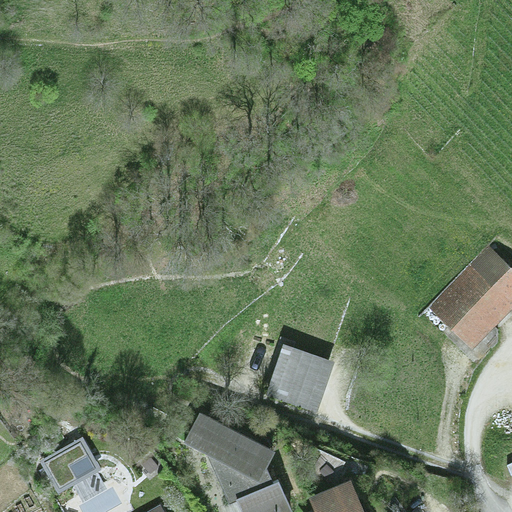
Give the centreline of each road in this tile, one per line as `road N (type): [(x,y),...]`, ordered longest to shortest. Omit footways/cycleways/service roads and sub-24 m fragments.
road 1 (track): [(246,395),(479,479)]
road 2 (track): [(493,511),(473,451),(475,404),(511,349)]
